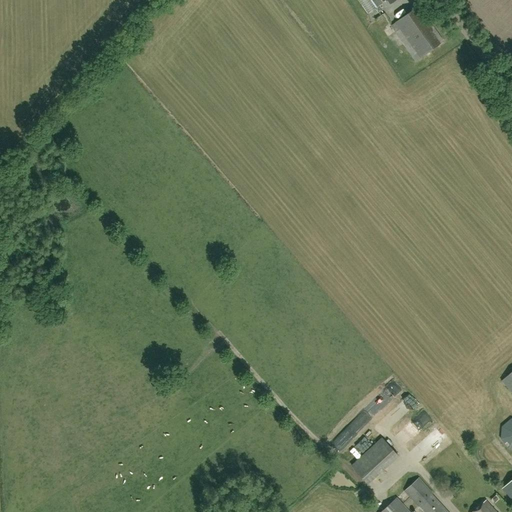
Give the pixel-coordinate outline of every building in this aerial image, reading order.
[(359,0),(368,13),(383,2),(381,0),(359,0)] [(417,61),(444,41),(419,6),(391,25),(399,36),(395,39),(401,47),(405,44),(417,61)] [(511,391),(511,370),(502,380),(511,391)] [(399,409),(385,422),(392,429),(406,416),(399,409)] [(434,424),(426,415),(404,435),(412,444),(434,424)] [(437,435),(421,450),(427,456),(443,441),(437,435)] [(370,449),(352,465),(368,483),(386,467),(370,449)] [(425,511),(449,511),(433,494),(434,493),(419,477),(405,490),(425,511)] [(511,498),(511,479),(502,488),(511,498)] [(410,511),(397,497),(380,511),(410,511)] [(497,511),(486,499),(471,511),(497,511)]
